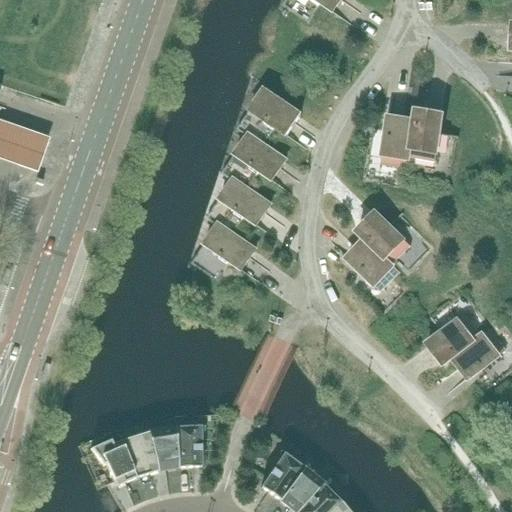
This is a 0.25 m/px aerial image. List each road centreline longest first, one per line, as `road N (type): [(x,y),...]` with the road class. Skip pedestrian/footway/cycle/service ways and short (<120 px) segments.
road 1 (residential): [(409,24),(322,169),(317,293)]
road 2 (tertiary): [(65,225),(144,0)]
road 3 (residential): [(317,293),(436,423)]
road 4 (tertiary): [(14,373),(65,225)]
road 5 (residential): [(409,24),(452,55),(498,109)]
